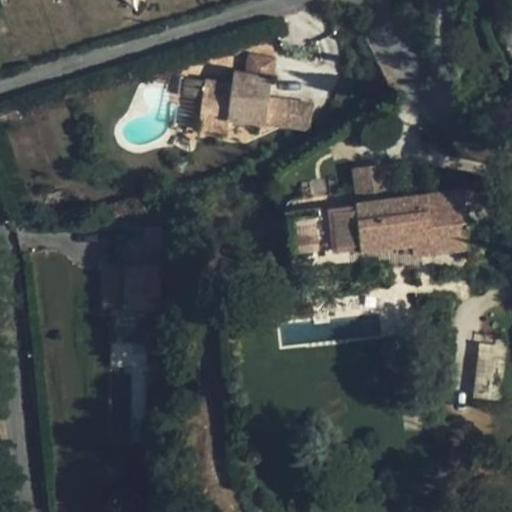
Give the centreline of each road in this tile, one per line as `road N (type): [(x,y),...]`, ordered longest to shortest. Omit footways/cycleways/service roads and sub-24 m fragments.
road 1 (unknown): [(0,238),(158,201),(409,90),(469,123),(511,168)]
road 2 (residential): [(27,511),(0,366)]
